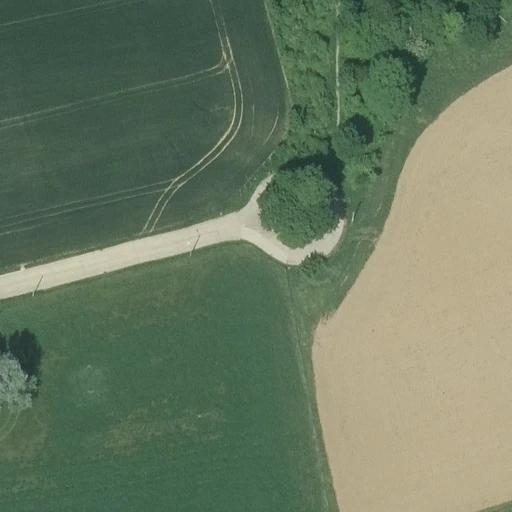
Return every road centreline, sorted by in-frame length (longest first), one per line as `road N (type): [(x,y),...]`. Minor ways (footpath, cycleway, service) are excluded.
road 1 (residential): [(0,285),(257,227)]
road 2 (residential): [(328,235),(328,197),(297,178),(264,192),(257,227)]
